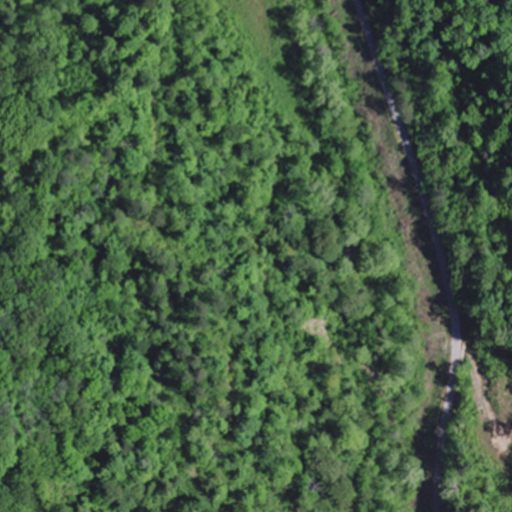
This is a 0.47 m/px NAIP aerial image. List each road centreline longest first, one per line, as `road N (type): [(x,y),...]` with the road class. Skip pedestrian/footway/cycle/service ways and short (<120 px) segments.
road 1 (residential): [(436,511),(455,342),(424,194),(355,0)]
road 2 (residential): [(449,397),(199,511)]
